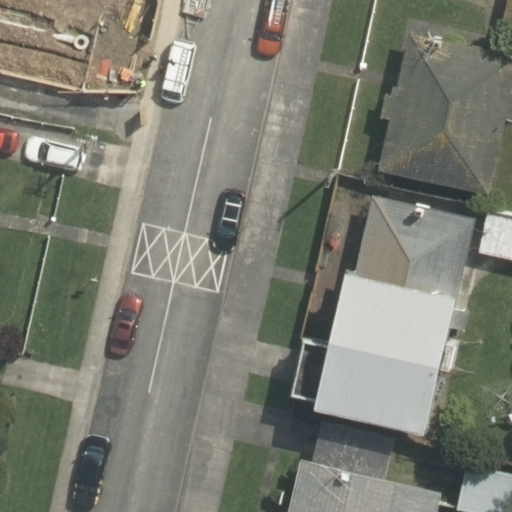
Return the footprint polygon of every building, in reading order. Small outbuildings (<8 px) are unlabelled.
[(511,0),(507,0),(502,26),(511,27),(511,0)] [(378,171),(490,194),(511,87),(511,52),(408,30),(378,171)] [(291,404),(430,434),(477,218),(359,193),(328,341),(306,336),(291,404)] [(511,215),(485,209),(475,251),(511,260),(511,215)] [(440,511),(446,488),(374,471),(383,435),(321,420),(312,459),(301,456),(288,511),(440,511)] [(511,511),(511,474),(467,465),(457,511),(511,511)]
